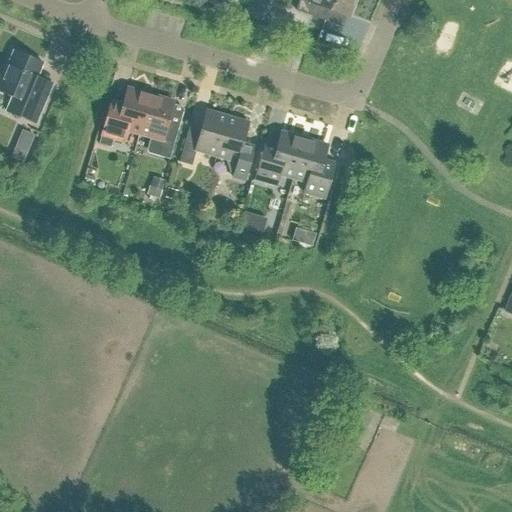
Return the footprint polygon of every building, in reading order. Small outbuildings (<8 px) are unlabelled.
[(263,12),(267,0),(250,0),(248,7),(263,12)] [(348,16),(353,0),(298,0),(295,10),(324,20),(328,9),(348,16)] [(36,77),(42,62),(12,50),(2,73),(0,71),(0,90),(11,95),(5,110),(35,122),(51,83),(36,77)] [(98,143),(109,146),(111,140),(123,143),(127,130),(138,133),(149,94),(126,87),(122,102),(110,99),(98,143)] [(149,94),(138,133),(150,136),(146,150),(147,152),(157,155),(168,158),(178,124),(167,121),(172,101),(149,94)] [(215,155),(226,116),(205,110),(199,130),(188,127),(178,161),(190,164),(195,149),(215,155)] [(226,116),(215,155),(227,158),(236,161),(232,173),(232,176),(243,180),(249,160),(238,156),(247,122),(226,116)] [(265,141),(254,178),(276,184),(279,177),(291,180),(303,138),(280,131),(276,144),(265,141)] [(10,155),(23,160),(31,141),(23,138),(22,140),(17,138),(10,155)] [(303,138),(291,180),(305,184),(303,192),(324,198),(332,168),(333,162),(322,159),(326,145),(303,138)] [(229,172),(232,173),(236,161),(227,158),(225,162),(229,172)] [(146,194),(146,195),(158,200),(158,199),(162,190),(161,190),(149,186),(146,194)] [(179,193),(167,189),(164,197),(176,201),(179,193)] [(261,234),(265,222),(242,215),(238,227),(261,234)] [(291,241),(294,242),(310,246),(313,237),(297,232),(294,231),(291,241)] [(354,407),(340,438),(356,445),(370,414),(354,407)] [(470,460),(474,448),(447,440),(444,452),(470,460)]
